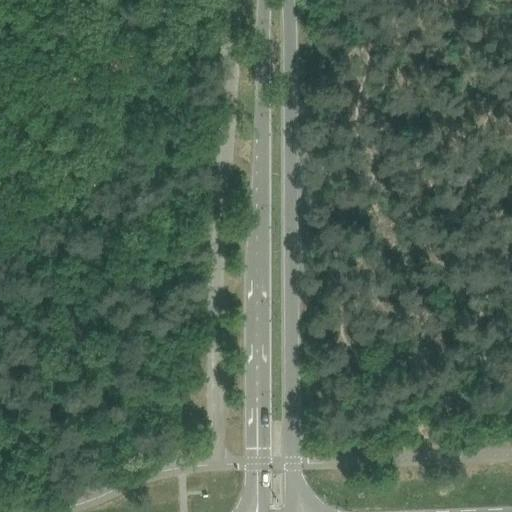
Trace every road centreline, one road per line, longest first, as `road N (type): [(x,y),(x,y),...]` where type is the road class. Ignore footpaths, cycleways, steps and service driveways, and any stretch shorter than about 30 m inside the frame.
road 1 (tertiary): [(296,511),(292,0)]
road 2 (tertiary): [(260,0),(262,511)]
